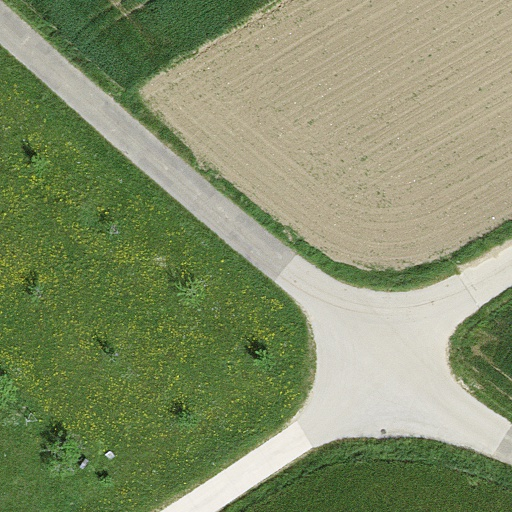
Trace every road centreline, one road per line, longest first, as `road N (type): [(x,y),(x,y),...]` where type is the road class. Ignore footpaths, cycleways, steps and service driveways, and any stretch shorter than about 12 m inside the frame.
road 1 (unclassified): [(0,22),(139,151),(511,446)]
road 2 (track): [(194,511),(323,429),(383,350),(511,265)]
road 3 (track): [(323,429),(483,429)]
